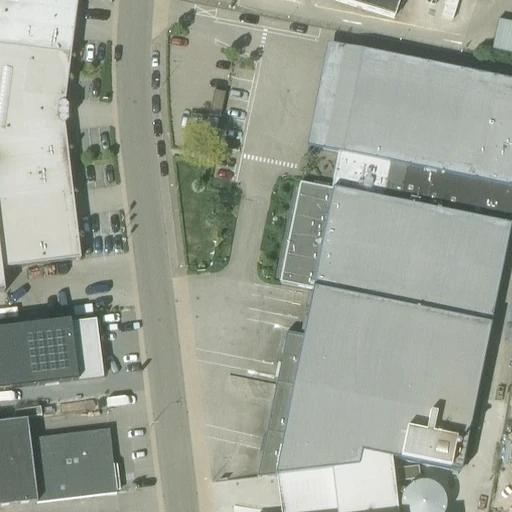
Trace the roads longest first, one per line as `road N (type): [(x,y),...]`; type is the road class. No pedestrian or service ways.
road 1 (unclassified): [(182,511),(132,83),(135,0)]
road 2 (unknown): [(136,0),(269,44),(287,67),(295,97),(235,276),(214,299),(160,317)]
road 3 (unknown): [(330,0),(416,20),(462,0)]
